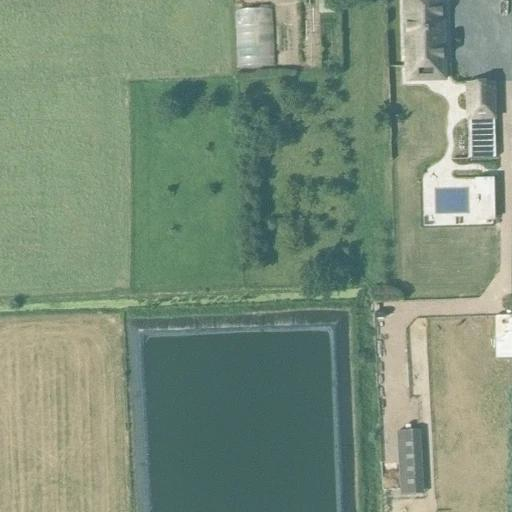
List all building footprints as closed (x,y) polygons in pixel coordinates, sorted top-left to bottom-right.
[(404,4),(406,82),(426,81),(425,68),(444,67),(442,3),(444,3),(444,2),(403,3),(403,4),(404,4)] [(275,65),(274,8),(236,9),(237,66),(275,65)] [(468,120),(469,160),(495,159),(494,119),(493,85),(494,85),(494,84),(465,84),(465,85),(467,85),(467,120),(468,120)] [(390,134),(391,170),(412,170),(411,134),(390,134)] [(511,315),(494,315),(494,358),(511,358),(511,315)] [(412,432),(397,433),(400,496),(415,496),(412,432)]
